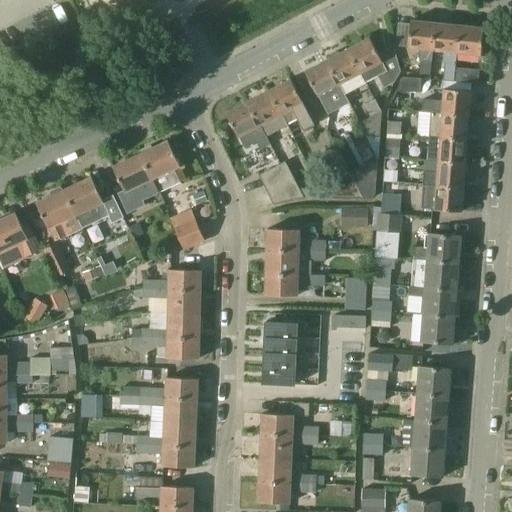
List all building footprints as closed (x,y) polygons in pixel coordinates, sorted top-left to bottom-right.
[(432,50),(435,22),(411,20),(408,48),(420,49),(419,62),(420,62),(419,74),(430,75),(433,50),(432,50)] [(442,81),(453,82),(455,69),(456,53),(459,25),(435,22),(432,50),(433,50),(443,51),(442,63),(444,64),(442,81)] [(481,55),(484,28),(459,25),(456,53),(481,55)] [(369,38),(348,49),(366,83),(378,77),(384,88),(394,83),(400,73),(395,53),(381,60),(369,38)] [(326,60),(344,95),(366,83),(348,49),(326,60)] [(318,96),(324,106),(344,95),(326,60),(304,71),(317,96),(318,96)] [(478,84),(479,70),(455,69),(453,82),(478,84)] [(397,91),(420,93),(421,79),(403,78),(397,91)] [(290,79),(268,90),(287,127),(286,125),(297,119),(303,130),(314,125),(290,79)] [(422,112),(470,116),(471,91),(444,89),(443,102),(423,101),(422,112)] [(247,101),(270,145),(266,137),(287,127),(268,90),(247,101)] [(364,106),(370,118),(381,112),(376,100),(364,106)] [(256,144),(260,150),(270,145),(247,101),(225,112),(245,150),(256,144)] [(429,137),(468,139),(470,116),(422,112),(422,113),(431,113),(429,137)] [(387,122),(387,134),(400,135),(401,123),(387,122)] [(387,134),(386,158),(405,159),(403,148),(400,148),(400,140),(402,140),(402,135),(400,135),(387,134)] [(428,161),(466,164),(468,139),(429,137),(428,161)] [(141,155),(158,193),(186,180),(168,142),(141,155)] [(113,168),(131,206),(158,193),(141,155),(113,168)] [(386,158),(384,181),(397,182),(398,167),(406,168),(405,159),(386,158)] [(347,174),(360,199),(371,199),(375,195),(378,159),(376,159),(347,174)] [(464,187),(466,164),(428,161),(416,160),(415,173),(423,174),(423,185),(437,186),(437,185),(464,187)] [(258,175),(267,194),(294,181),(285,162),(258,175)] [(319,189),(324,199),(360,199),(347,174),(320,188),(320,189),(319,189)] [(81,226),(82,229),(110,216),(92,178),(64,191),(81,226)] [(267,194),(273,205),(299,198),(324,199),(319,189),(299,189),(294,181),(267,194)] [(462,212),(464,187),(437,185),(437,186),(436,197),(426,197),(425,209),(435,210),(462,212)] [(81,226),(64,191),(62,191),(60,187),(50,192),(52,196),(37,203),(49,228),(55,242),(66,237),(65,234),(81,226)] [(400,215),(401,196),(383,195),(381,213),(400,215)] [(341,225),(367,226),(368,208),(341,207),(341,225)] [(169,219),(183,251),(205,242),(192,210),(169,219)] [(16,213),(0,220),(0,264),(2,269),(25,259),(25,260),(41,252),(27,224),(22,227),(16,213)] [(400,233),(401,215),(400,215),(381,213),(378,213),(376,232),(378,232),(397,233),(400,233)] [(267,229),(266,251),(326,253),(327,241),(309,241),(309,240),(299,239),(299,230),(267,229)] [(428,249),(415,248),(414,260),(427,261),(427,262),(458,264),(461,236),(429,234),(428,249)] [(44,250),(56,278),(70,271),(57,244),(44,250)] [(376,258),(395,259),(396,249),(376,248),(376,258)] [(266,251),(266,273),(311,274),(312,262),(326,263),(326,253),(266,251)] [(82,272),(85,282),(104,275),(100,267),(93,253),(88,255),(93,268),(82,272)] [(394,269),(395,259),(376,258),(375,268),(386,268),(394,269)] [(112,261),(100,267),(104,275),(104,276),(117,272),(112,261)] [(458,264),(427,262),(426,277),(418,276),(417,287),(456,290),(458,264)] [(374,285),(385,285),(386,268),(375,268),(374,285)] [(201,291),(201,271),(170,270),(169,281),(143,280),(143,289),(201,291)] [(265,296),(298,296),(298,291),(308,291),(308,286),(324,286),(325,275),(311,275),(311,274),(266,273),(265,296)] [(344,310),(365,311),(366,279),(346,278),(344,310)] [(423,315),(454,317),(456,290),(417,287),(425,288),(423,315)] [(200,315),(201,291),(143,289),(143,298),(169,299),(168,314),(200,315)] [(24,317),(36,325),(47,307),(35,300),(24,317)] [(372,311),(391,312),(392,302),(372,300),(372,311)] [(370,327),(390,328),(391,312),(372,311),(370,327)] [(199,337),(200,315),(168,314),(168,330),(142,329),(142,335),(142,338),(199,339),(199,337)] [(421,342),(452,344),(454,317),(423,315),(421,342)] [(341,328),(342,316),(334,316),(333,328),(341,328)] [(349,328),(350,316),(342,316),(341,328),(349,328)] [(357,329),(358,316),(350,316),(349,328),(357,329)] [(365,329),(366,317),(358,316),(357,329),(365,329)] [(297,339),(297,323),(266,322),(265,337),(297,339)] [(296,354),(297,339),(265,337),(264,352),(296,354)] [(199,359),(199,339),(142,338),(141,346),(168,347),(167,358),(199,359)] [(295,369),(296,354),(264,352),(263,368),(295,369)] [(369,353),(367,370),(392,372),(392,370),(393,354),(392,354),(369,353)] [(0,375),(30,375),(30,363),(16,363),(16,366),(7,366),(7,355),(0,355),(0,375)] [(417,394),(449,397),(451,369),(420,367),(417,394)] [(295,385),(295,369),(263,368),(263,383),(295,385)] [(0,399),(7,399),(7,384),(30,384),(30,375),(0,375),(0,399)] [(140,388),(140,398),(197,400),(198,380),(167,378),(166,389),(140,388)] [(385,392),(386,381),(367,380),(366,391),(385,392)] [(365,401),(385,402),(385,392),(366,391),(365,401)] [(417,394),(415,421),(446,424),(449,397),(417,394)] [(82,418),(102,418),(102,395),(82,395),(82,418)] [(140,398),(139,406),(151,406),(151,422),(165,423),(197,424),(197,400),(140,398)] [(7,415),(7,399),(0,399),(0,422),(33,423),(33,415),(7,415)] [(319,428),(293,427),(293,415),(262,414),(261,434),(319,436),(319,428)] [(415,421),(413,448),(444,450),(446,424),(415,421)] [(33,433),(33,423),(0,422),(0,443),(7,443),(7,433),(33,433)] [(137,443),(196,445),(197,424),(165,423),(164,437),(137,436),(137,443)] [(318,446),(319,436),(261,434),(260,459),(292,460),(292,445),(318,446)] [(363,444),(383,445),(383,435),(364,434),(363,444)] [(47,461),(71,463),(73,439),(49,437),(47,461)] [(163,467),(195,468),(196,445),(137,443),(137,454),(164,455),(163,467)] [(363,455),(383,456),(383,445),(363,444),(363,455)] [(411,476),(442,478),(444,450),(413,448),(411,476)] [(291,475),(292,460),(260,459),(259,483),(316,485),(316,476),(291,475)] [(0,471),(0,491),(20,494),(32,495),(33,483),(21,482),(21,485),(1,482),(2,471),(0,471)] [(316,494),(316,485),(259,483),(258,503),(290,504),(290,493),(316,494)] [(162,509),(193,510),(193,488),(162,487),(162,488),(136,488),(135,497),(162,498),(162,509)] [(360,511),(385,511),(386,490),(361,489),(360,511)] [(20,494),(18,506),(30,507),(32,495),(20,494)] [(408,511),(439,511),(441,502),(410,500),(408,511)]
